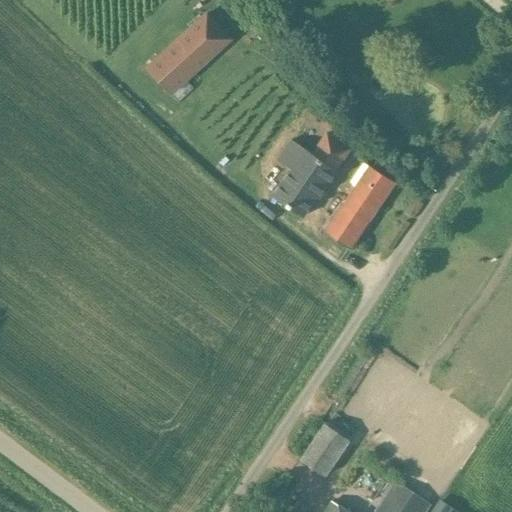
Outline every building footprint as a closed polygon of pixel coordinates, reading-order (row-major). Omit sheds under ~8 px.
[(146,68),(169,94),(215,52),(192,26),(146,68)] [(289,170),(271,197),(302,218),(315,199),(317,200),(337,171),(335,170),(349,149),(326,133),(326,134),(312,154),(291,141),(277,161),(289,170)] [(350,249),(394,181),(369,165),(324,232),(350,249)] [(325,476),(349,440),(324,423),(299,459),(325,476)] [(396,480),(374,511),(425,511),(431,505),(417,494),(396,480)] [(440,500),(432,511),(448,511),(451,507),(440,500)] [(348,511),(338,505),(330,501),(323,511),(348,511)]
